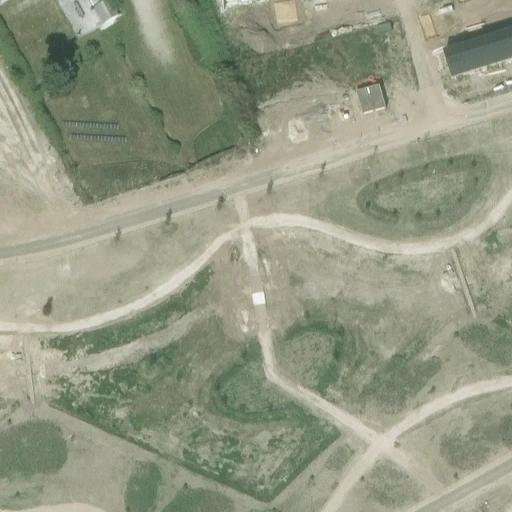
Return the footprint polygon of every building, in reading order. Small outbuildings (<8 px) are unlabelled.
[(287,0),(283,1),(282,1),(286,25),(298,23),(294,0),(287,0)] [(282,1),(269,3),(273,27),(286,25),(282,1)] [(430,12),(417,16),(424,41),(437,37),(430,12)] [(493,40),(487,41),(495,66),(501,65),(500,64),(504,63),(505,63),(511,61),(511,60),(511,34),(509,35),(501,37),(501,38),(493,40)] [(455,52),(444,55),(446,64),(447,63),(449,71),(451,80),(454,79),(454,78),(462,76),(462,77),(474,73),(474,72),(479,71),(486,69),(490,67),(490,68),(495,66),(487,41),(482,43),(482,44),(474,46),(466,48),(466,49),(455,52)]
